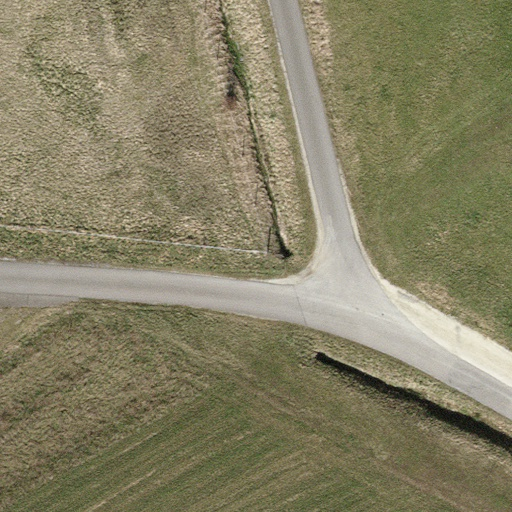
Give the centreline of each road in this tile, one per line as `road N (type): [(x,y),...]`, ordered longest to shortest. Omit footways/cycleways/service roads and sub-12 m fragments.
road 1 (track): [(0,278),(179,288),(361,318)]
road 2 (track): [(361,318),(286,0)]
road 3 (track): [(361,318),(511,402)]
